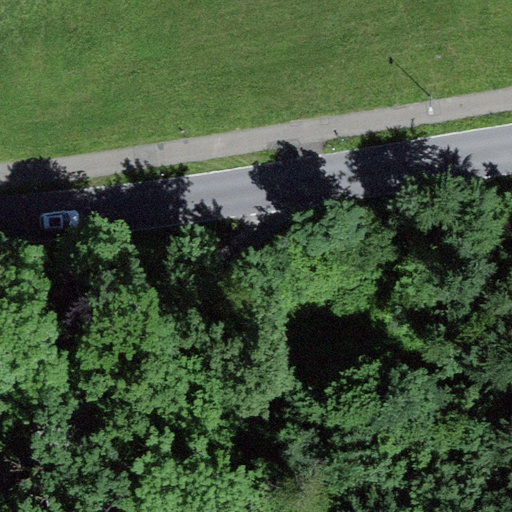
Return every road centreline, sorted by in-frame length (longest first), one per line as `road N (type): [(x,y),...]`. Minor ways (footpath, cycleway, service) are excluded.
road 1 (tertiary): [(511,149),(0,216)]
road 2 (track): [(282,183),(230,263),(0,466)]
